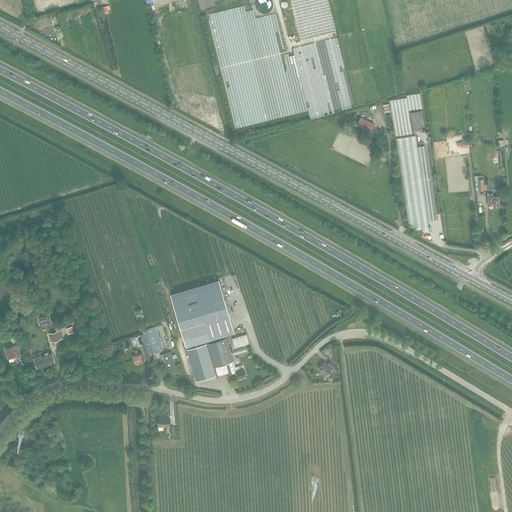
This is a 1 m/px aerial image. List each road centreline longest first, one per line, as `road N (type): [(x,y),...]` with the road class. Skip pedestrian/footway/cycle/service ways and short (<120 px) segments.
road 1 (motorway): [(0,89),(511,378)]
road 2 (motorway): [(511,355),(281,220),(0,71)]
road 3 (primary): [(470,278),(0,25)]
road 4 (unclassified): [(0,428),(29,397),(64,382),(245,398),(282,381),(337,335)]
road 5 (unclassified): [(511,412),(387,337),(337,335)]
